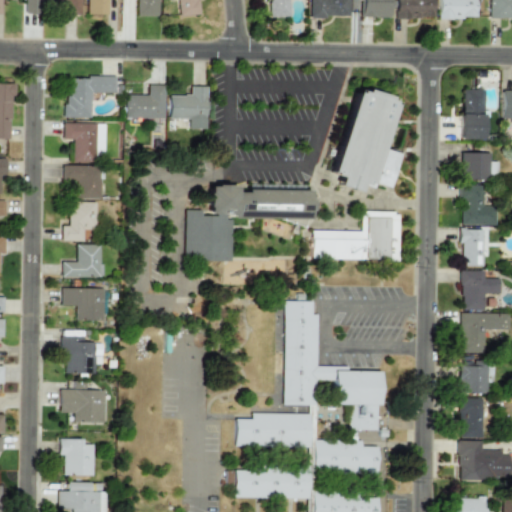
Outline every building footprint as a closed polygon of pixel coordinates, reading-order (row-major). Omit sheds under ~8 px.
[(38,0),(22,0),(22,13),(38,14),(38,0)] [(78,0),(60,0),(60,14),(78,15),(78,0)] [(84,0),(84,14),(105,14),(105,0),(84,0)] [(155,15),(155,0),(134,0),(134,15),(155,15)] [(174,0),(177,17),(197,14),(194,0),(174,0)] [(287,16),(286,0),(266,0),(267,17),(287,16)] [(307,0),(307,16),(347,16),(347,0),(307,0)] [(359,0),(359,16),(387,17),(387,0),(359,0)] [(431,18),(431,0),(392,0),(392,17),(431,18)] [(436,0),(436,18),(473,18),(473,0),(436,0)] [(511,18),(511,0),(486,0),(486,18),(511,18)] [(88,117),(88,92),(112,92),(113,77),(66,76),(66,96),(61,96),(61,117),(88,117)] [(0,138),(8,138),(9,83),(0,82),(0,138)] [(122,94),(122,117),(160,118),(161,84),(145,84),(144,95),(122,94)] [(165,117),(185,118),(185,128),(202,129),(203,86),(187,85),(187,95),(165,95),(165,117)] [(457,139),(480,139),(481,89),(458,89),(457,139)] [(499,118),(508,118),(508,123),(511,123),(511,90),(499,90),(499,118)] [(349,103),(343,124),(343,129),(335,152),(329,148),(327,160),(332,161),(321,192),(366,206),(371,190),(390,197),(400,158),(381,151),(387,126),(385,122),(390,105),(360,96),(349,103)] [(102,123),(60,122),(60,139),(70,139),(69,161),(93,162),(93,155),(102,155),(102,123)] [(494,161),(486,161),(486,152),(457,152),(457,179),(494,180),(494,161)] [(97,198),(98,165),(60,165),(59,181),(73,181),(73,198),(97,198)] [(491,224),(492,205),(479,205),(479,185),(457,184),(456,224),(491,224)] [(210,192),(309,190),(308,226),(232,226),(234,273),(186,275),(185,215),(200,213),(201,221),(206,218),(206,195),(210,192)] [(93,202),(66,201),(65,225),(58,225),(58,240),(79,240),(80,228),(92,229),(93,202)] [(311,235),(360,235),(360,215),(394,215),(394,220),(399,220),(398,263),(311,262),(311,235)] [(478,266),(479,228),(455,228),(455,243),(458,243),(458,265),(478,266)] [(57,276),(97,277),(98,244),(72,244),(72,261),(58,261),(57,276)] [(480,270),(457,270),(456,309),(479,310),(479,293),(495,293),(495,278),(480,278),(480,270)] [(99,320),(100,288),(57,287),(57,305),(72,306),(71,320),(99,320)] [(313,366),(315,314),(308,314),(309,301),(282,300),(279,404),(306,405),(305,414),(248,412),(248,419),(232,418),(231,446),(305,448),(304,467),(272,466),(272,470),(231,469),(230,497),(305,499),(306,471),(374,474),(375,447),(355,446),(356,430),(375,430),(377,371),(345,370),(345,367),(313,366)] [(505,329),(505,313),(457,312),(456,351),(479,352),(480,329),(505,329)] [(92,354),(97,355),(98,342),(80,342),(81,336),(57,336),(57,352),(62,352),(61,373),(91,373),(92,354)] [(483,365),(454,364),(454,392),(482,393),(483,365)] [(102,390),(56,389),(55,412),(70,412),(70,422),(101,423),(102,390)] [(454,437),(477,437),(478,398),(455,397),(454,437)] [(60,475),(90,475),(90,444),(78,444),(78,438),(55,438),(55,454),(60,454),(60,475)] [(477,440),(454,440),(454,478),(505,478),(505,451),(477,451),(477,440)] [(55,509),(68,508),(68,511),(102,511),(102,491),(87,491),(87,481),(63,481),(63,490),(54,491),(55,509)] [(308,511),(374,511),(374,492),(309,493),(308,511)] [(452,511),(488,511),(489,506),(481,506),(481,497),(453,496),(452,511)] [(498,511),(511,511),(511,496),(499,496),(498,511)]
